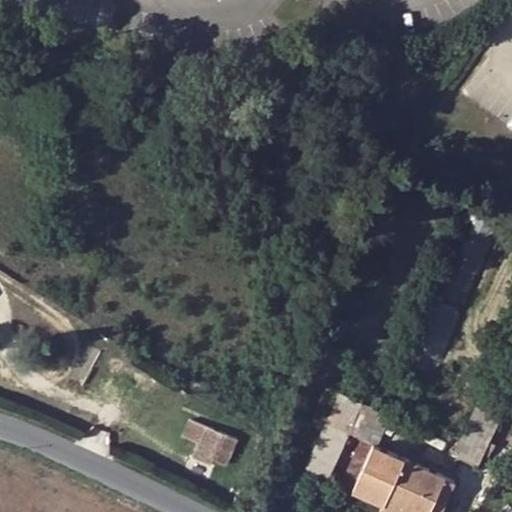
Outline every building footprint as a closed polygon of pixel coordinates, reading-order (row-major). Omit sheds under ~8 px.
[(421,346),(445,354),(462,303),(438,295),(421,346)] [(158,378),(144,370),(137,381),(151,390),(158,378)] [(367,403),(339,389),(303,465),(330,478),(367,403)] [(444,463),(468,475),(492,423),(469,411),(444,463)] [(180,428),(198,435),(187,466),(201,472),(203,467),(216,474),(232,433),(185,414),(180,428)] [(397,511),(422,511),(435,483),(364,449),(341,495),(375,510),(378,503),(397,511)] [(511,511),(511,495),(501,511),(511,511)]
